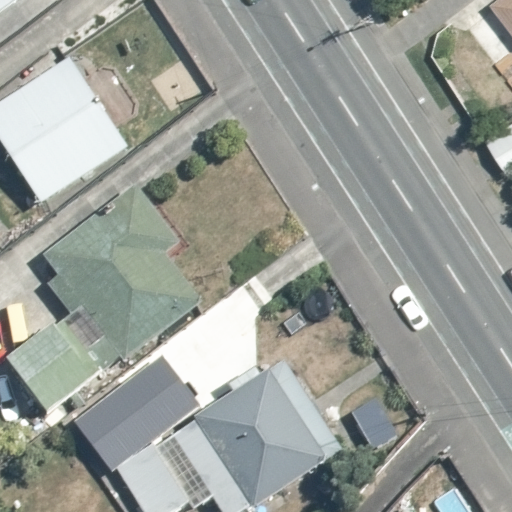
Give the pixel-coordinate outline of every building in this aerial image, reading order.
[(0,0),(0,13),(18,0),(0,0)] [(511,0),(501,0),(493,6),(511,31),(511,0)] [(130,148),(72,59),(0,105),(0,139),(42,205),(130,148)] [(511,174),(511,123),(486,142),(510,176),(511,174)] [(180,241),(140,185),(40,257),(78,309),(8,360),(47,415),(203,304),(165,251),(180,241)] [(249,511),(342,452),(283,362),(158,443),(121,387),(69,420),(103,472),(114,465),(144,511),(177,511),(209,492),(222,511),(249,511)]
